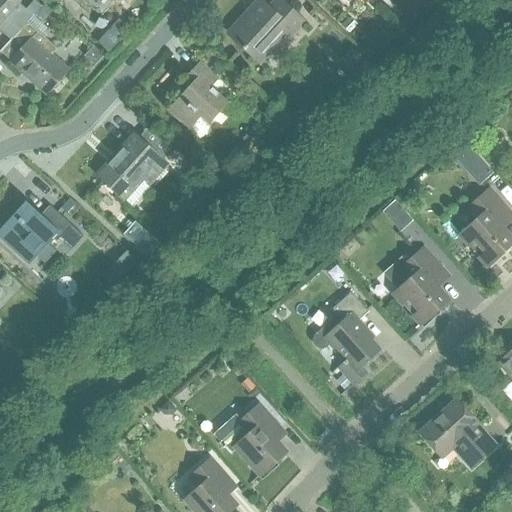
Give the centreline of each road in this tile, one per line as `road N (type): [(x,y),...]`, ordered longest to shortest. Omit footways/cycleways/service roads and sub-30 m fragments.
road 1 (residential): [(511,296),(349,440),(282,511)]
road 2 (residential): [(195,0),(77,131),(6,143)]
